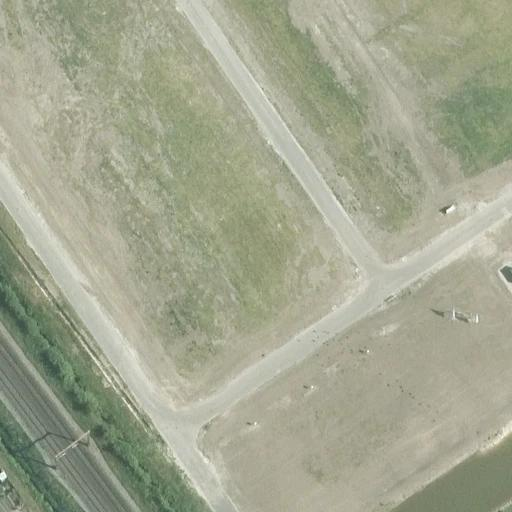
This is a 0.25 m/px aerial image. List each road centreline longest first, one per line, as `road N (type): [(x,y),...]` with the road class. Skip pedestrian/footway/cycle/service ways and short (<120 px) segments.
road 1 (residential): [(383,289),(184,0)]
road 2 (residential): [(171,436),(0,188)]
road 3 (residential): [(171,436),(383,289)]
road 4 (residential): [(383,289),(511,200)]
